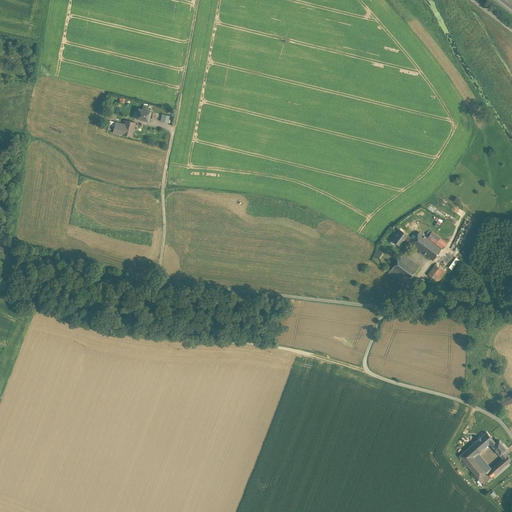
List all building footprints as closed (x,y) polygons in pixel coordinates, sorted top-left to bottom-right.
[(147,109),(142,108),(142,109),(138,108),(136,118),(148,121),(151,111),(147,110),(147,109)] [(161,120),(170,123),(171,115),(162,113),(161,120)] [(135,122),(125,120),(124,124),(115,122),(113,132),(132,137),(135,122)] [(399,229),(392,240),(400,246),(404,240),(407,235),(399,229)] [(419,232),(415,237),(414,236),(413,237),(414,238),(413,239),(410,244),(417,249),(421,244),(422,245),(427,238),(419,232)] [(413,239),(407,235),(404,240),(410,244),(413,239)] [(435,244),(427,238),(422,245),(421,244),(417,249),(433,260),(441,249),(435,244)] [(446,242),(440,238),(435,244),(441,249),(442,249),(448,242),(447,241),(446,242)] [(420,266),(403,253),(399,258),(416,271),(420,266)] [(448,267),(451,269),(458,259),(455,257),(448,267)] [(416,271),(399,258),(392,268),(409,280),(416,271)] [(435,265),(428,275),(435,280),(442,270),(435,265)] [(409,280),(392,268),(388,273),(405,286),(409,280)] [(442,270),(435,280),(438,282),(445,272),(442,270)] [(503,397),(510,394),(507,386),(500,389),(503,397)] [(511,395),(498,403),(502,409),(511,403),(511,395)] [(487,432),(467,449),(474,457),(478,454),(490,443),(493,446),(496,443),(487,432)] [(496,443),(493,446),(501,455),(504,452),(507,449),(500,440),(496,443)] [(478,454),(474,457),(467,449),(459,456),(483,484),(491,477),(487,472),(491,469),(478,454)] [(491,469),(487,472),(491,477),(492,477),(493,479),(510,464),(509,462),(511,460),(504,452),(501,455),(503,458),(491,469)]
